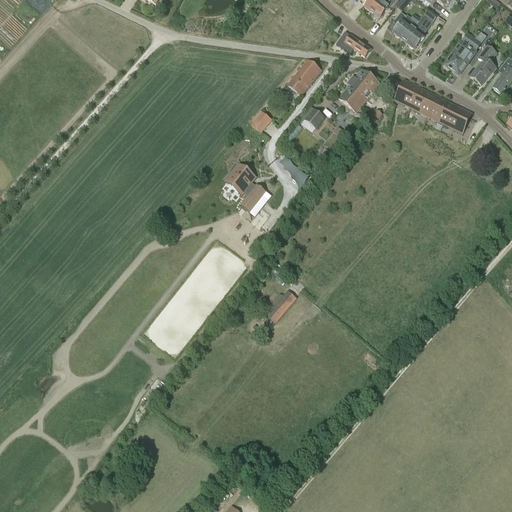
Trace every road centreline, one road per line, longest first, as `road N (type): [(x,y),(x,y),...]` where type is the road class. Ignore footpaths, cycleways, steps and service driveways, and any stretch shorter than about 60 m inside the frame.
road 1 (unknown): [(511,238),(281,511)]
road 2 (unclassified): [(397,67),(162,35),(93,0)]
road 3 (track): [(162,35),(0,217)]
road 4 (unknown): [(335,61),(270,150),(287,202)]
